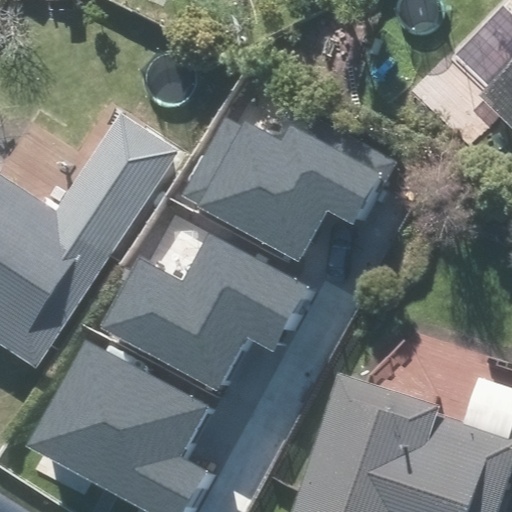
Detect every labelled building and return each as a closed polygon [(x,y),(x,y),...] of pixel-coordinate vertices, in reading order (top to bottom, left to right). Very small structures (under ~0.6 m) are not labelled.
[(511,74),(496,91),(511,106),(511,74)] [(275,99),(214,199),(310,257),(343,202),(368,217),(396,171),(275,99)] [(0,168),(0,340),(44,372),(126,256),(0,168)] [(227,227),(196,279),(149,251),(114,310),(235,383),(266,333),(281,342),(318,281),(227,227)] [(108,336),(47,438),(170,511),(197,511),(226,465),(202,450),(228,407),(108,336)] [(353,372),(308,511),(508,511),(511,501),(511,383),(488,376),(472,427),(449,420),(454,404),(353,372)]
